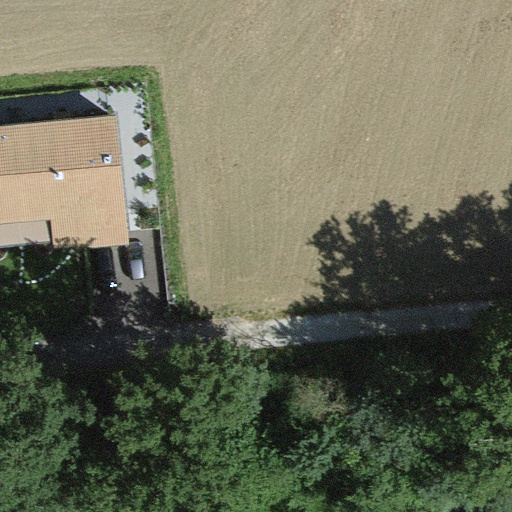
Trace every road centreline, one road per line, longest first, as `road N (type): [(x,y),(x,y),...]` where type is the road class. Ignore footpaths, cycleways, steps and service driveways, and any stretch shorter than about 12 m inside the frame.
road 1 (track): [(184,338),(511,313)]
road 2 (residential): [(0,354),(184,338)]
